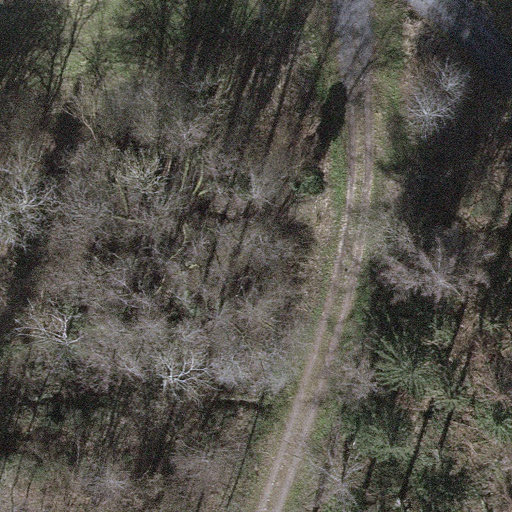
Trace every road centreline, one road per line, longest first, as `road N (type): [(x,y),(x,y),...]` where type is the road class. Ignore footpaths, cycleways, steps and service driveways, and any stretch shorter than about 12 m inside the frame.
road 1 (track): [(263,511),(335,303),(362,188),(356,0)]
road 2 (track): [(432,0),(511,93)]
